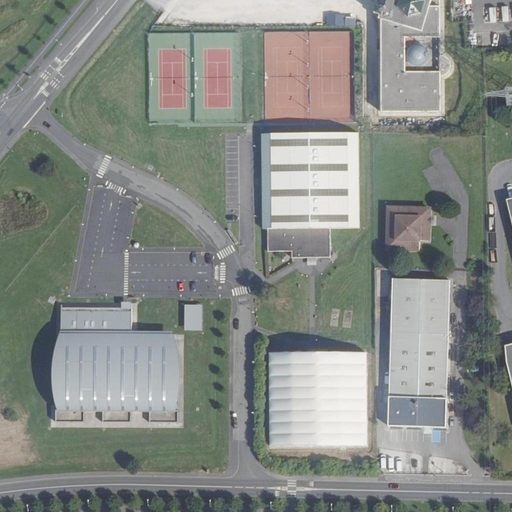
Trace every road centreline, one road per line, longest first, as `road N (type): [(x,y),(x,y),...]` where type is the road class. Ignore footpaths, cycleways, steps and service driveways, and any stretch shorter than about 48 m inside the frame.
road 1 (unclassified): [(246,487),(244,310),(226,252),(197,217),(73,149),(26,107)]
road 2 (primary): [(246,487),(511,494)]
road 3 (primary): [(0,493),(94,484),(246,487)]
road 4 (secondary): [(26,107),(116,0)]
